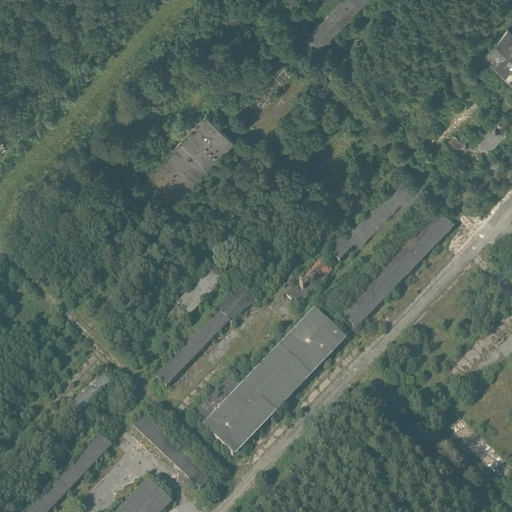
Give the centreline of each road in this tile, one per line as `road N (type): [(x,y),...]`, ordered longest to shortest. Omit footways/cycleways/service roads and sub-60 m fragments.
road 1 (track): [(401,0),(84,333)]
road 2 (track): [(511,207),(220,511)]
road 3 (track): [(511,230),(486,235),(323,82),(263,22),(273,0)]
road 4 (track): [(245,486),(0,253)]
road 5 (track): [(187,223),(146,178),(148,161),(208,102),(259,148)]
road 6 (track): [(359,365),(511,510)]
road 7 (track): [(136,0),(0,151)]
road 8 (track): [(511,20),(388,142)]
